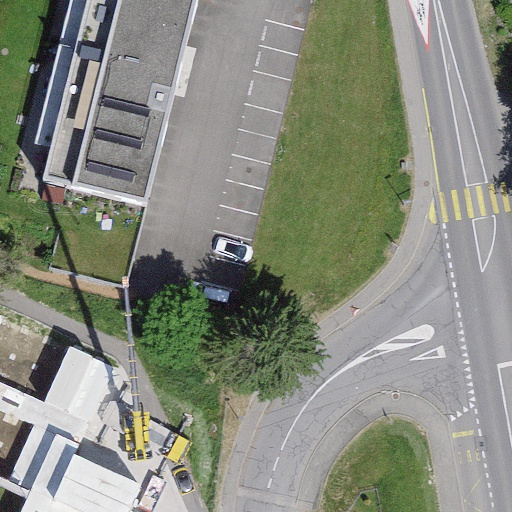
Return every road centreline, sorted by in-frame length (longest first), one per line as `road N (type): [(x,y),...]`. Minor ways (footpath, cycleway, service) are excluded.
road 1 (residential): [(501,315),(391,342),(340,369),(291,429),(266,511)]
road 2 (secondary): [(501,315),(439,0)]
